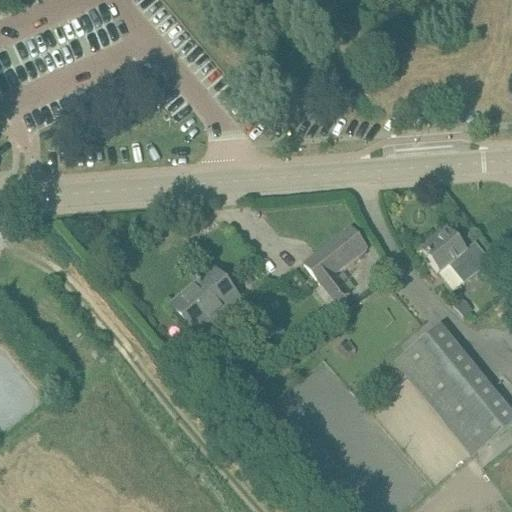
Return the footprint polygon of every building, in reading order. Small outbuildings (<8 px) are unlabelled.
[(304,267),(316,282),(320,288),(321,287),(336,307),(349,296),(334,277),(366,252),(350,231),(304,267)] [(426,258),(429,261),(441,276),(449,269),(463,286),(490,265),(475,246),(465,254),(449,235),(439,243),(436,239),(422,250),(427,257),(426,258)] [(196,287),(172,308),(195,336),(212,321),(214,323),(238,302),(213,272),(198,285),(197,284),(195,286),(196,287)] [(452,309),(462,320),(471,312),(461,300),(452,309)] [(271,336),(269,343),(283,345),(285,332),(279,331),(271,336)] [(397,364),(474,459),(511,427),(511,421),(438,331),(397,364)]
